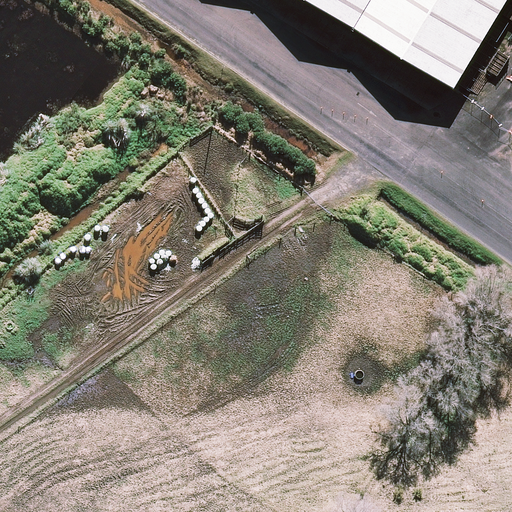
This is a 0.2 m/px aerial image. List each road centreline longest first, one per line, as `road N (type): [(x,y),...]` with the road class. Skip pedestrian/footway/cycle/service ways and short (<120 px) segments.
road 1 (track): [(0,424),(396,135)]
road 2 (unclassified): [(201,0),(511,215)]
